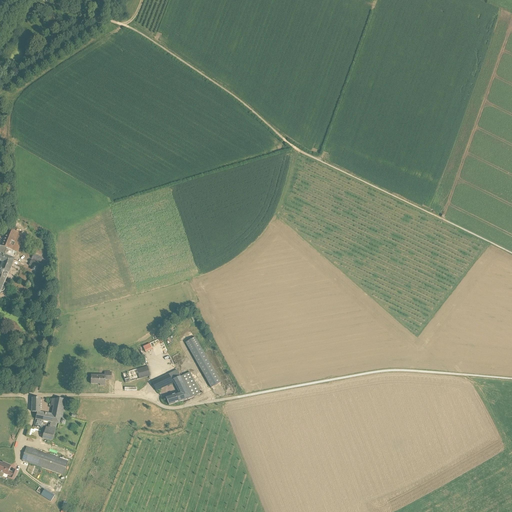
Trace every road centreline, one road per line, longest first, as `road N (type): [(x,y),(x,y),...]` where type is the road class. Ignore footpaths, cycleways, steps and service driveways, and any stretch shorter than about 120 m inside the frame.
road 1 (track): [(308,155),(241,99),(124,22)]
road 2 (unclassified): [(150,399),(0,395)]
road 3 (track): [(20,96),(124,22)]
